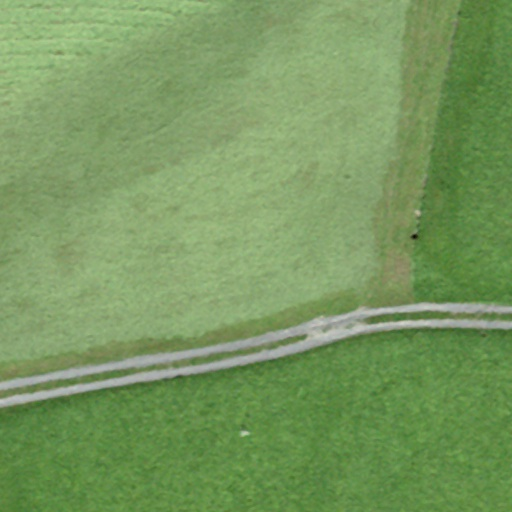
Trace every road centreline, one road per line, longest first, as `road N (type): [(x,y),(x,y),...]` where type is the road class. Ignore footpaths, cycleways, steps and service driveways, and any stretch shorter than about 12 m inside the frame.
road 1 (track): [(511,318),(366,321),(0,394)]
road 2 (track): [(302,338),(363,270),(389,201),(419,0)]
